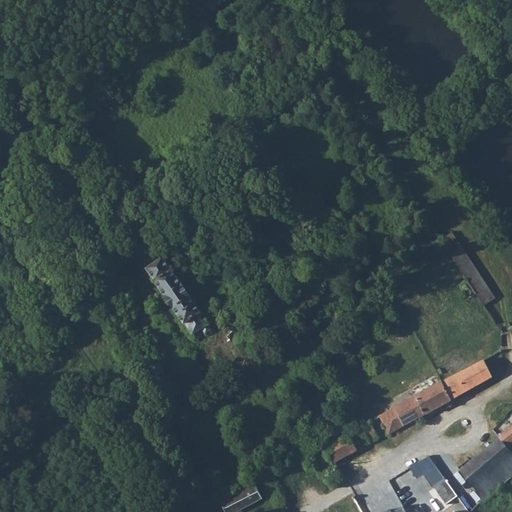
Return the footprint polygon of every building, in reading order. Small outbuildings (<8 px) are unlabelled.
[(0,171),(1,170),(19,157),(15,151),(17,149),(11,140),(0,147),(0,171)] [(441,239),(456,262),(467,280),(474,291),(486,283),(452,232),(441,239)] [(148,273),(153,279),(192,336),(194,335),(196,338),(200,336),(197,332),(201,329),(205,334),(211,330),(208,325),(209,325),(164,258),(165,257),(155,242),(135,256),(145,271),(147,270),(148,273)] [(467,280),(458,285),(467,300),(476,294),(474,291),(467,280)] [(474,291),(476,294),(484,306),(496,299),(486,283),(474,291)] [(442,382),(450,399),(492,377),(484,360),(466,370),(442,382)] [(416,396),(424,414),(451,400),(450,399),(442,382),(416,395),(416,396)] [(416,396),(394,407),(380,415),(390,432),(404,425),(424,414),(416,396)] [(307,456),(312,464),(327,456),(333,464),(365,447),(361,439),(366,437),(371,443),(379,439),(370,421),(307,456)] [(484,500),(511,476),(511,426),(460,470),(484,500)] [(416,463),(434,488),(446,480),(429,456),(416,463)] [(323,476),(331,489),(345,482),(335,467),(322,474),(323,476)] [(446,505),(458,496),(446,480),(434,488),(446,505)] [(221,501),(221,502),(226,511),(237,511),(262,499),(255,485),(221,501)]
